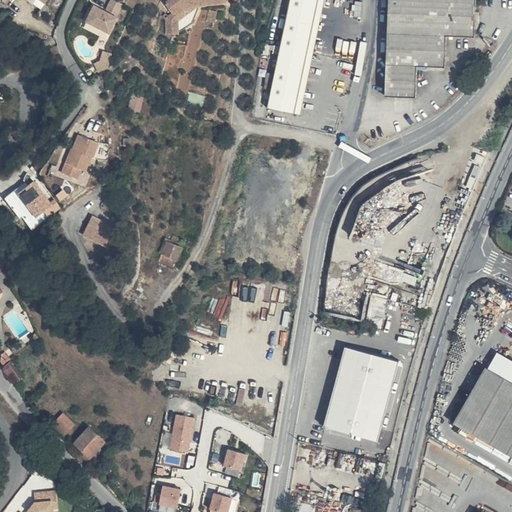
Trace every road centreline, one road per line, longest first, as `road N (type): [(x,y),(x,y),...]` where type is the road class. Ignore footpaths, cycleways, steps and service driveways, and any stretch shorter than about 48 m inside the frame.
road 1 (unclassified): [(275,511),(323,229),(340,183)]
road 2 (unclassified): [(396,511),(468,253)]
road 3 (unclassified): [(340,183),(467,106),(511,43)]
road 4 (unknown): [(0,183),(15,181),(54,135),(75,94),(57,40),(69,0)]
road 5 (unclassified): [(340,183),(365,84),(371,0)]
road 6 (residential): [(0,382),(120,511)]
